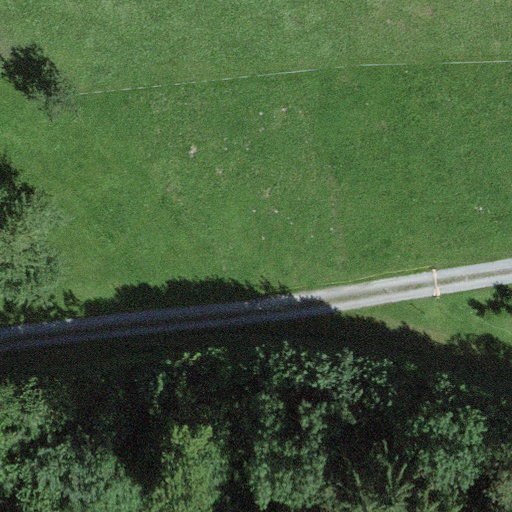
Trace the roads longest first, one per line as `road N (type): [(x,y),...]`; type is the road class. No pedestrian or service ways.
road 1 (track): [(511,274),(0,345)]
road 2 (track): [(312,302),(511,365)]
